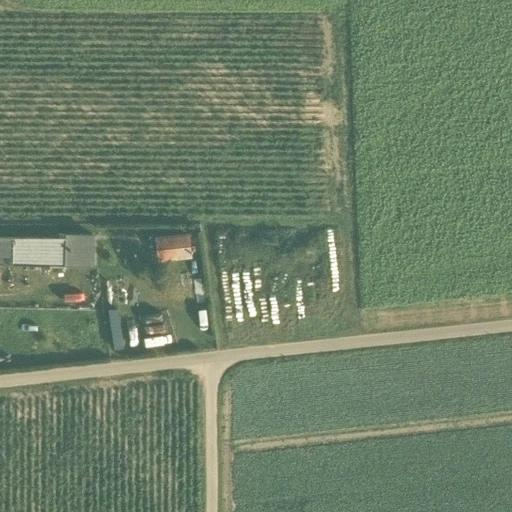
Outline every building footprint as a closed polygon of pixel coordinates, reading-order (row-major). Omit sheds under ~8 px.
[(64,234),(64,238),(65,238),(65,267),(91,268),(92,235),(64,234)] [(0,264),(11,265),(12,238),(0,237),(0,264)] [(189,237),(165,240),(167,259),(191,256),(189,237)] [(65,267),(65,238),(64,238),(12,238),(11,265),(65,267)] [(167,259),(165,240),(156,241),(158,260),(167,259)] [(107,310),(113,349),(122,348),(116,308),(107,310)]
